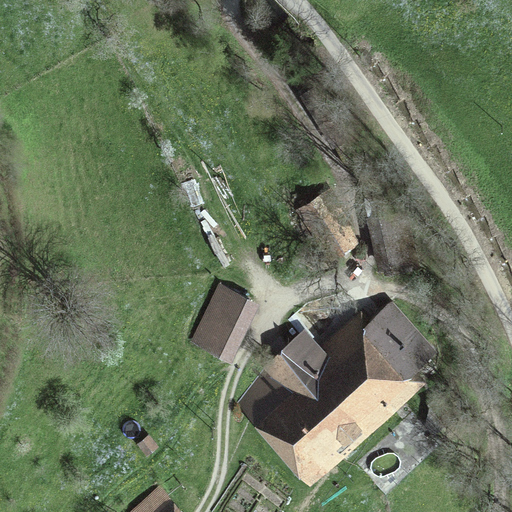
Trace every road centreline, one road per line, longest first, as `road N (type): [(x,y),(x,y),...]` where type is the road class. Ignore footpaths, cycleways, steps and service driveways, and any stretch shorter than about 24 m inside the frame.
road 1 (track): [(203,511),(221,465),(239,362),(286,302),(350,270),(363,231),(335,163),(233,18),(230,0)]
road 2 (track): [(511,327),(463,228),(295,0)]
